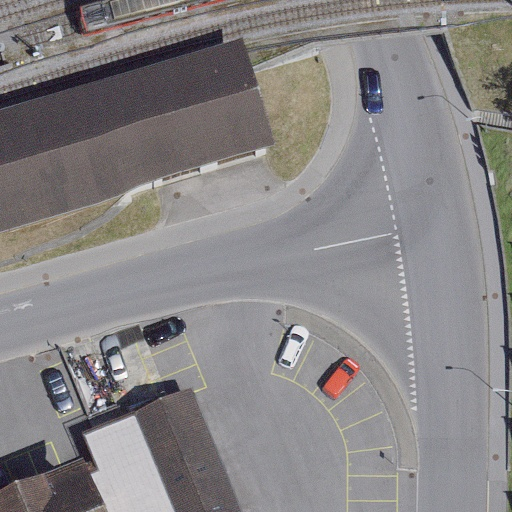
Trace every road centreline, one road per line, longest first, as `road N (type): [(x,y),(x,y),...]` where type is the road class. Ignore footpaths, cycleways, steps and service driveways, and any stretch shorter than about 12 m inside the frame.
road 1 (residential): [(438,227),(245,259),(0,329)]
road 2 (residential): [(453,511),(453,347),(438,227)]
road 3 (residential): [(438,227),(417,138),(367,0)]
